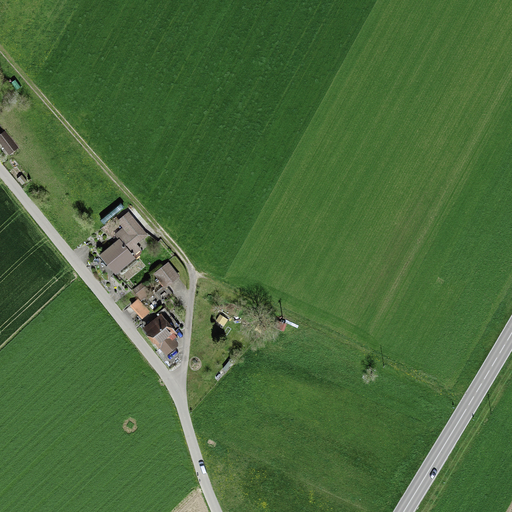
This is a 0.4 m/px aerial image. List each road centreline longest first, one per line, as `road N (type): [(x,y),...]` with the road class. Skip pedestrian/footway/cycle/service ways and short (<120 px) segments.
road 1 (track): [(180,393),(192,282),(176,241),(0,40)]
road 2 (residential): [(216,511),(180,393),(0,171)]
road 3 (primary): [(403,511),(511,331)]
